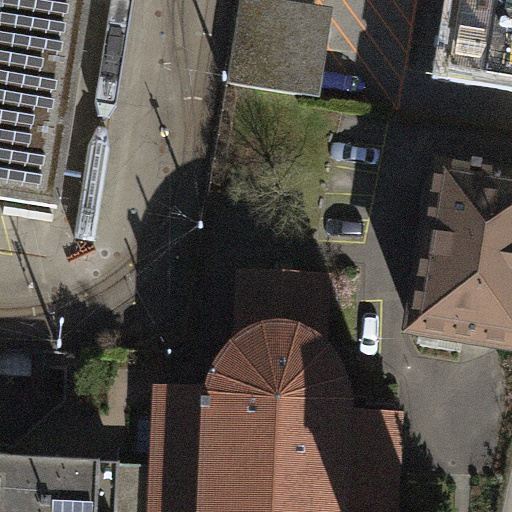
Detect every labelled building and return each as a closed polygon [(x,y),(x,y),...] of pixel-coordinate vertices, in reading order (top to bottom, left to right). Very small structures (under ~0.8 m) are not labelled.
[(0,0),(0,199),(4,200),(57,209),(90,0),(0,0)] [(230,82),(303,92),(315,3),(292,0),(234,0),(223,81),(230,82)] [(511,0),(462,0),(450,73),(511,83),(511,0)] [(511,178),(439,166),(410,333),(511,350),(511,178)] [(395,511),(399,418),(347,416),(344,389),(331,365),(325,355),(327,281),(239,277),(238,352),(228,363),(217,378),(212,393),(159,391),(156,466),(119,464),(116,511),(395,511)] [(0,511),(116,511),(119,464),(0,459),(0,511)]
